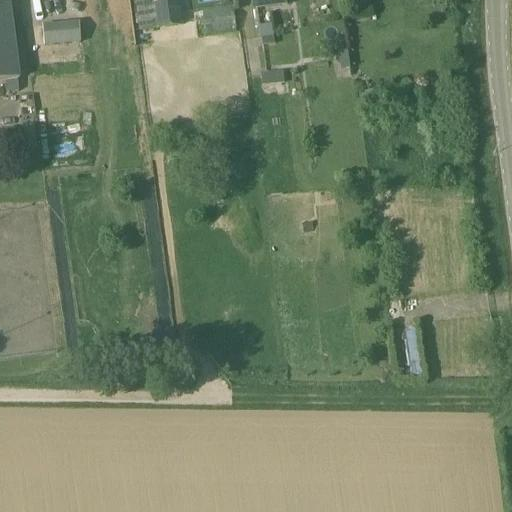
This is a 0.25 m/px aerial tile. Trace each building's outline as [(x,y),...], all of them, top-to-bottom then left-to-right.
[(178,3),(177,0),(133,0),(137,33),(181,27),(178,3)] [(252,0),(254,9),(286,5),(285,0),(252,0)] [(0,83),(20,81),(10,7),(0,8),(0,83)] [(80,45),(79,23),(41,27),(43,48),(80,45)] [(332,54),(334,78),(349,77),(346,52),(332,54)] [(263,85),(283,81),(281,72),(262,75),(263,85)]
